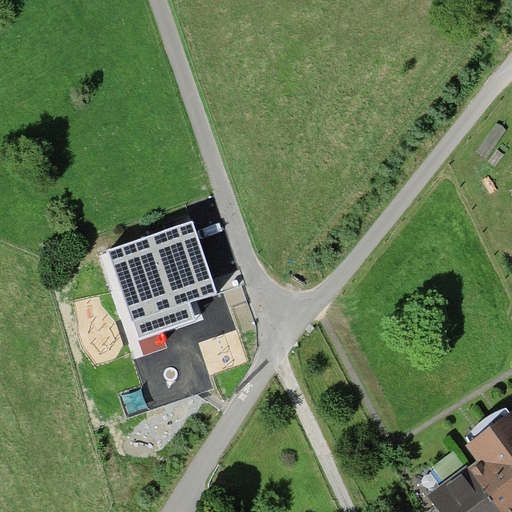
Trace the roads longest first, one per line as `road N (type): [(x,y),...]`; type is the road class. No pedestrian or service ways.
road 1 (track): [(158,0),(260,297),(290,332)]
road 2 (track): [(511,65),(290,332)]
road 3 (track): [(290,332),(275,348),(352,511)]
road 4 (residential): [(275,348),(171,511)]
